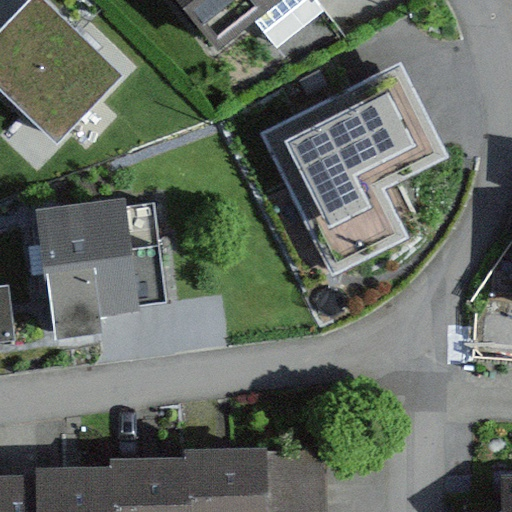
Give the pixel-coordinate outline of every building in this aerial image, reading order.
[(49,0),(0,51),(0,88),(67,152),(134,81),(49,0)] [(186,0),(230,51),(290,0),(186,0)] [(389,111),(304,150),(351,254),(436,216),(389,111)] [(138,209),(46,220),(60,340),(152,330),(138,209)] [(190,481),(191,511),(269,511),(269,478),(190,481)] [(511,511),(511,478),(502,479),(502,511),(511,511)] [(191,511),(190,481),(109,484),(110,511),(191,511)] [(34,487),(35,511),(110,511),(109,484),(34,487)] [(35,511),(34,487),(0,488),(0,511),(35,511)]
